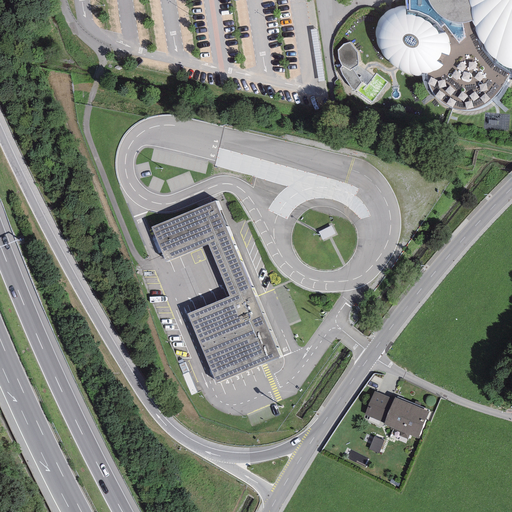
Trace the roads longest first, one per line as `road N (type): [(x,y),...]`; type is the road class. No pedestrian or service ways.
road 1 (motorway): [(207,448),(147,398),(63,261),(0,135)]
road 2 (motorway): [(121,511),(0,245)]
road 3 (unclassified): [(511,188),(371,354)]
road 4 (motorway): [(0,352),(75,511)]
road 5 (residential): [(371,354),(456,400),(511,418)]
